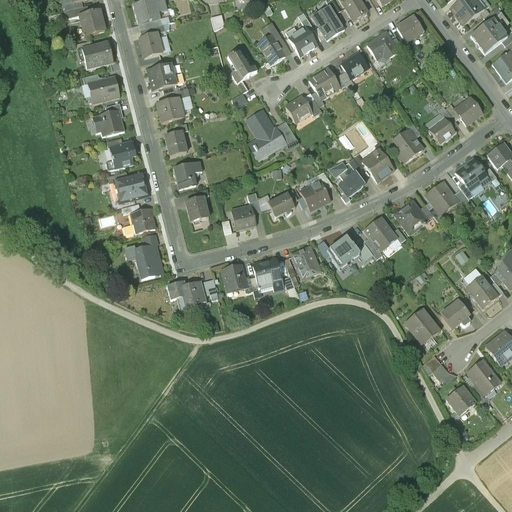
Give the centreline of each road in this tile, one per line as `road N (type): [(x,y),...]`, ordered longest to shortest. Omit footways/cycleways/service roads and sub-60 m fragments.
road 1 (track): [(0,233),(93,296),(202,342),(318,303),(343,300),(387,315),(463,468),(501,511)]
road 2 (residential): [(511,120),(400,194),(322,228),(184,267),(116,0)]
road 3 (track): [(202,342),(77,511)]
road 4 (residential): [(421,0),(270,96)]
road 5 (residential): [(422,0),(511,119)]
